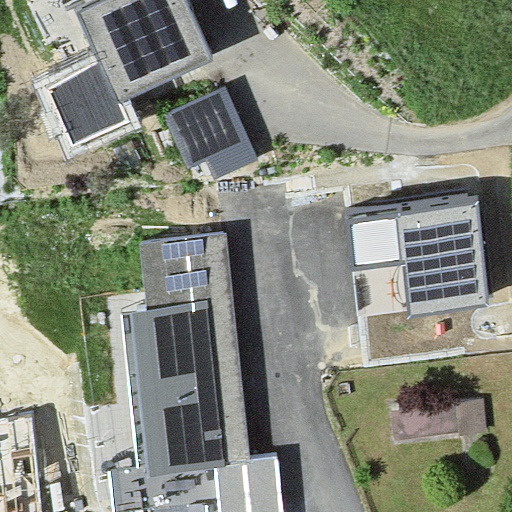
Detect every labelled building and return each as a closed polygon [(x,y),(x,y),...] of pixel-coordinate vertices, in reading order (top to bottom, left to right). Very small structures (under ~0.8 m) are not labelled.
[(186,0),(99,0),(79,9),(118,97),(211,57),(186,0)] [(226,89),(167,116),(189,162),(209,152),(220,175),(258,157),(226,89)] [(471,194),(349,211),(357,266),(405,259),(412,315),(486,305),(471,194)] [(226,227),(140,236),(146,293),(133,294),(151,471),(218,465),(223,511),(278,511),(273,456),(248,458),(226,227)] [(135,392),(98,395),(104,454),(140,451),(135,392)] [(397,408),(399,435),(482,428),(480,401),(397,408)] [(42,511),(31,412),(0,415),(0,511),(42,511)]
